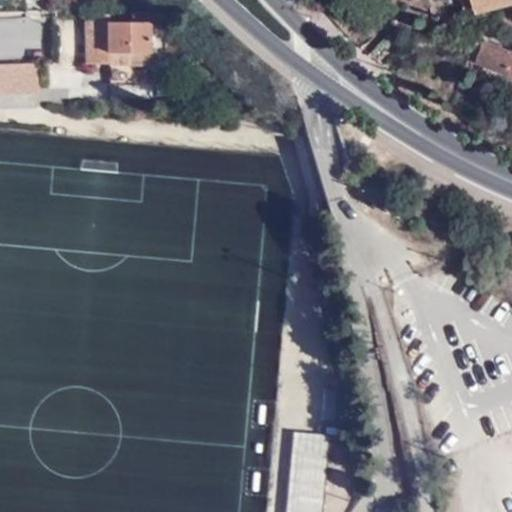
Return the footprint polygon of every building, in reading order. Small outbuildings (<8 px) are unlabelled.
[(511,0),(472,0),(476,13),(511,3),(511,0)] [(145,68),(143,13),(133,14),(132,28),(106,30),(105,15),(82,15),(80,68),(145,68)] [(511,48),(484,37),(474,58),(511,73),(511,48)] [(0,104),(37,104),(37,64),(0,64),(0,104)] [(321,418),(334,420),(337,393),(324,391),(321,418)] [(284,511),(322,511),(330,435),(292,431),(284,511)]
